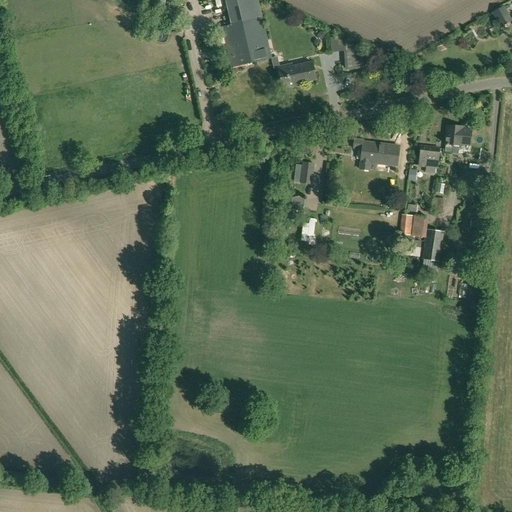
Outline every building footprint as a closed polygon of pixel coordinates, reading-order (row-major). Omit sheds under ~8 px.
[(224,0),(231,26),(224,28),(223,28),(232,67),(271,58),(262,19),(257,0),(224,0)] [(511,20),(511,19),(509,14),(504,6),(492,13),(500,28),(511,20)] [(338,40),(338,52),(344,52),(345,70),(362,69),(361,47),(345,40),(338,40)] [(444,44),(436,48),(438,53),(446,50),(444,44)] [(283,89),(297,86),(296,83),(315,79),(312,63),(292,67),(292,65),(278,68),(283,89)] [(446,148),(445,153),(452,153),(453,149),(453,146),(460,147),(460,144),(469,144),(471,130),(462,129),(462,128),(447,127),(446,146),(446,148)] [(355,139),(354,148),(362,149),(359,170),(369,171),(370,163),(397,167),(399,146),(364,142),(364,140),(355,139)] [(418,166),(438,168),(440,148),(421,146),(418,166)] [(483,147),(471,147),(471,161),(484,161),(483,147)] [(312,184),(314,163),(302,162),(299,184),(312,184)] [(417,171),(409,170),(408,180),(416,181),(417,171)] [(445,185),(438,184),(436,193),(444,194),(445,185)] [(304,198),(292,197),(290,210),(303,212),(304,198)] [(411,236),(413,216),(401,215),(399,235),(411,236)] [(480,218),(470,218),(470,226),(480,226),(480,218)] [(444,232),(427,229),(422,259),(440,262),(444,232)]
